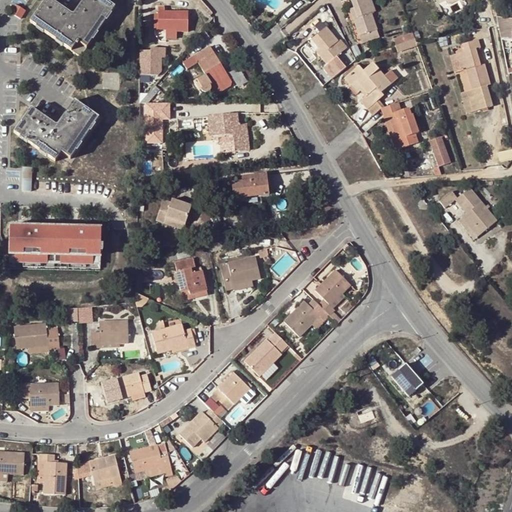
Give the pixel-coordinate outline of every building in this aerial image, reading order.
[(104,0),(83,0),(81,3),(84,5),(75,18),(71,18),(59,10),(61,7),(50,0),(45,0),(30,22),(36,26),(37,25),(44,30),(43,31),(55,40),(56,38),(64,44),(63,45),(71,51),(77,42),(86,48),(92,40),(91,39),(95,32),(97,33),(105,21),(104,19),(109,13),(110,14),(114,7),(104,0)] [(350,0),(354,8),(357,16),(352,18),(359,37),(376,30),(370,13),(375,12),(370,0),(350,0)] [(84,5),(81,3),(73,14),(71,14),(61,7),(59,10),(71,18),(75,18),(84,5)] [(496,17),(501,39),(511,40),(511,8),(510,9),(508,19),(496,17)] [(159,12),(159,15),(158,24),(158,29),(165,30),(166,38),(176,38),(176,31),(187,31),(187,12),(159,12)] [(323,53),(319,56),(327,65),(341,53),(334,45),(337,42),(319,20),(305,32),(320,50),(323,53)] [(378,37),(376,30),(359,37),(361,43),(378,37)] [(62,47),(63,45),(64,44),(56,38),(55,40),(54,41),(62,47)] [(417,45),(416,44),(414,39),(408,42),(410,48),(417,45)] [(470,89),(466,90),(472,111),(493,105),(487,85),(490,84),(484,64),(480,65),(476,49),(480,48),(478,40),(462,44),(464,52),(456,54),(461,71),(464,70),(470,89)] [(334,45),(341,53),(346,49),(340,41),(337,42),(334,45)] [(395,46),(398,53),(410,48),(408,42),(395,46)] [(205,93),(209,91),(214,95),(230,86),(231,82),(210,47),(182,63),(186,70),(197,63),(204,75),(193,82),(199,92),(201,91),(203,92),(205,93)] [(457,72),(461,71),(456,54),(452,55),(457,72)] [(140,55),(139,76),(156,76),(161,71),(161,57),(159,57),(151,57),(151,55),(140,55)] [(381,93),(391,85),(385,78),(372,63),(363,71),(358,66),(355,69),(344,79),(350,86),(352,85),(357,81),(368,94),(365,97),(360,101),(368,110),(384,96),(381,93)] [(385,78),(391,85),(396,80),(390,74),(385,78)] [(357,81),(352,85),(358,92),(359,91),(365,97),(368,94),(357,81)] [(472,111),(466,90),(460,92),(466,113),(472,111)] [(74,101),(64,115),(67,117),(59,128),(55,129),(43,121),(45,118),(31,108),(14,133),(20,137),(21,135),(28,140),(27,142),(39,150),(40,149),(48,154),(47,155),(55,161),(61,153),(70,158),(75,151),(74,150),(80,143),(81,143),(89,131),(88,131),(93,124),(94,124),(99,118),(74,101)] [(147,102),(147,145),(165,145),(165,125),(173,125),(173,102),(147,102)] [(398,103),(380,109),(383,117),(387,116),(394,136),(392,136),(398,150),(417,143),(414,134),(418,133),(412,114),(410,115),(408,109),(400,111),(398,103)] [(211,137),(226,135),(231,135),(233,152),(249,150),(245,124),(238,124),(236,114),(208,117),(211,137)] [(67,117),(64,115),(58,124),(54,124),(45,118),(43,121),(55,129),(59,128),(67,117)] [(387,116),(383,117),(395,151),(398,150),(392,136),(394,136),(387,116)] [(21,135),(20,137),(19,138),(26,143),(27,142),(28,140),(21,135)] [(231,135),(226,135),(226,139),(220,140),(221,153),(233,152),(231,135)] [(441,137),(429,141),(438,167),(450,162),(441,137)] [(511,149),(498,153),(500,160),(511,158),(511,149)] [(33,190),(34,167),(24,167),(24,190),(33,190)] [(234,202),(244,201),(245,201),(245,197),(260,195),(268,194),(265,175),(242,178),(243,182),(232,184),(234,202)] [(466,214),(461,218),(477,237),(496,222),(469,188),(455,200),(461,208),(468,202),(473,208),(466,214)] [(245,201),(244,201),(245,205),(261,203),(260,195),(245,197),(245,201)] [(172,200),(170,203),(169,207),(161,205),(156,221),(164,224),(166,217),(185,223),(191,206),(172,200)] [(461,208),(466,214),(473,208),(468,202),(461,208)] [(183,230),(185,223),(166,217),(164,224),(183,230)] [(477,237),(461,218),(457,221),(474,240),(477,237)] [(61,264),(69,264),(93,264),(93,256),(101,256),(101,250),(103,250),(103,244),(101,244),(101,228),(85,228),(85,226),(78,226),(78,228),(78,230),(72,230),(72,228),(40,227),(40,225),(32,225),(32,227),(32,230),(26,230),(26,227),(10,227),(9,255),(15,255),(15,263),(23,263),(48,264),(48,255),(61,255),(60,264),(61,264)] [(212,244),(222,241),(221,233),(211,235),(212,244)] [(188,251),(177,254),(178,260),(190,257),(188,251)] [(23,263),(23,267),(61,268),(61,264),(60,264),(61,255),(48,255),(48,264),(23,263)] [(93,256),(93,264),(69,264),(68,268),(101,268),(101,256),(93,256)] [(226,290),(233,288),(232,285),(250,281),(260,278),(255,257),(220,266),(226,290)] [(196,273),(195,269),(193,260),(175,264),(184,301),(191,299),(190,295),(206,291),(202,271),(196,273)] [(319,305),(330,316),(334,312),(335,311),(333,308),(330,306),(342,294),(351,285),(336,270),(315,291),(324,300),(319,305)] [(279,283),(278,281),(276,280),(274,280),(272,279),(270,280),(272,289),(279,283)] [(232,285),(233,288),(234,291),(251,286),(250,281),(232,285)] [(190,295),(191,299),(207,295),(206,291),(190,295)] [(135,292),(135,302),(136,307),(142,306),(146,302),(147,298),(135,292)] [(330,306),(333,308),(345,296),(342,294),(330,306)] [(319,305),(314,300),(309,306),(314,310),(319,305)] [(324,321),(330,316),(319,305),(314,310),(309,306),(305,301),(284,322),(299,337),(312,324),(320,316),(324,321)] [(92,308),(77,309),(78,321),(78,323),(92,322),(92,308)] [(68,321),(78,321),(77,309),(67,310),(68,321)] [(330,316),(338,324),(342,320),(334,312),(330,316)] [(317,328),(324,321),(320,316),(312,324),(317,328)] [(100,344),(119,343),(128,343),(127,322),(99,323),(99,334),(91,334),(91,348),(100,348),(100,344)] [(16,348),(29,347),(48,345),(48,349),(59,348),(57,329),(46,329),(46,324),(14,328),(16,348)] [(182,325),(152,333),(157,353),(187,345),(188,348),(195,346),(191,330),(183,331),(182,325)] [(288,345),(276,333),(268,341),(267,340),(255,351),(251,355),(244,362),(259,377),(262,375),(273,364),(282,355),(280,353),(288,345)] [(48,345),(29,347),(30,354),(49,352),(48,349),(48,345)] [(295,356),(297,353),(290,347),(288,349),(295,356)] [(278,368),(273,364),(262,375),(267,380),(278,368)] [(405,364),(391,376),(408,396),(422,383),(405,364)] [(122,398),(131,395),(144,392),(151,390),(146,375),(140,377),(139,374),(118,379),(122,398)] [(250,389),(242,382),(234,374),(225,384),(224,383),(213,394),(223,404),(228,399),(234,405),(240,399),(250,389)] [(245,379),(242,382),(250,389),(252,387),(245,379)] [(30,391),(30,398),(31,406),(49,405),(59,405),(58,385),(30,386),(29,384),(14,385),(15,399),(23,398),(23,392),(30,391)] [(254,393),(250,389),(240,399),(244,403),(254,393)] [(224,423),(210,409),(205,414),(195,424),(192,421),(179,435),(193,448),(201,440),(204,443),(224,423)] [(201,411),(192,421),(195,424),(205,414),(201,411)] [(358,416),(361,424),(375,418),(372,411),(358,416)] [(161,457),(159,451),(157,446),(129,452),(135,473),(146,470),(162,466),(164,471),(172,469),(168,456),(161,457)] [(0,473),(7,474),(23,475),(24,454),(0,452),(0,473)] [(55,455),(40,454),(39,462),(45,463),(43,494),(65,495),(67,464),(54,463),(55,455)] [(89,462),(92,476),(94,483),(112,479),(114,485),(114,487),(123,485),(115,455),(89,462)] [(78,465),(79,479),(90,476),(86,463),(78,465)] [(162,466),(146,470),(148,477),(164,473),(164,471),(162,466)] [(112,479),(94,483),(96,489),(114,485),(112,479)]
